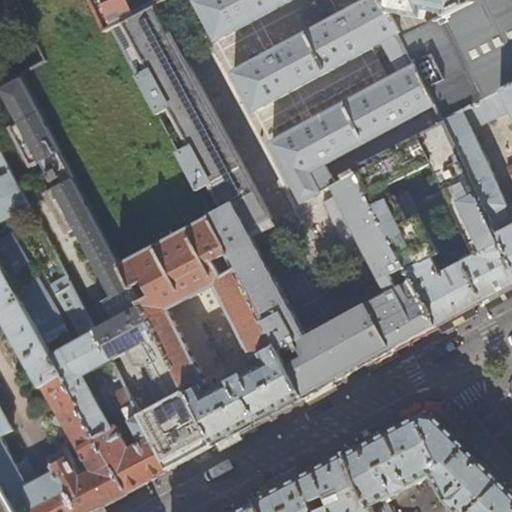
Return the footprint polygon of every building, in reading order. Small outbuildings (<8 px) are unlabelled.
[(92,0),(107,31),(123,23),(156,5),(165,0),(92,0)] [(197,0),(197,1),(211,27),(218,40),(254,21),(291,0),(197,0)] [(383,42),(401,34),(390,11),(384,0),(366,0),(364,1),(235,72),(256,111),(293,91),(365,52),(373,48),(383,42)] [(384,0),(390,11),(425,17),(427,8),(452,12),(453,0),(384,0)] [(511,0),(474,0),(472,2),(452,12),(402,36),(416,66),(443,121),(511,85),(511,0)] [(453,0),(452,12),(472,2),(471,0),(453,0)] [(212,217),(281,350),(306,338),(298,323),(261,251),(250,230),(256,227),(271,219),(232,147),(177,44),(156,5),(123,23),(149,71),(137,78),(158,116),(170,109),(191,147),(178,154),(199,192),(211,185),(225,209),(212,217)] [(383,42),(373,48),(390,80),(400,75),(416,66),(402,36),(401,34),(383,42)] [(443,121),(416,66),(400,75),(390,80),(382,84),(311,123),(274,144),(305,202),(334,186),(339,194),(362,182),(355,168),(444,123),(443,121)] [(97,330),(113,360),(123,355),(131,351),(158,337),(122,266),(22,75),(0,88),(0,91),(20,128),(12,132),(33,172),(42,167),(56,193),(48,198),(67,234),(75,230),(112,297),(104,301),(114,321),(106,325),(97,330)] [(511,85),(443,121),(444,123),(511,264),(511,85)] [(413,280),(438,327),(478,306),(511,287),(511,264),(444,123),(355,168),(362,182),(413,280)] [(0,222),(30,207),(0,152),(0,222)] [(413,280),(362,182),(339,194),(322,203),(359,276),(375,266),(386,287),(389,293),(355,312),(336,322),(306,338),(281,350),(305,397),(306,398),(361,369),(379,358),(438,327),(413,280)] [(285,408),(304,398),(305,397),(281,350),(212,217),(122,266),(158,337),(187,390),(215,444),(285,408)] [(14,233),(0,240),(0,253),(43,333),(62,323),(14,233)] [(0,475),(20,511),(90,511),(130,491),(99,435),(54,353),(43,333),(0,253),(0,475)] [(80,339),(54,353),(99,435),(130,491),(157,477),(172,469),(154,435),(143,415),(127,386),(114,394),(139,442),(128,448),(116,426),(113,428),(84,377),(113,360),(97,330),(72,285),(56,295),(80,339)] [(215,444),(187,390),(160,405),(152,409),(143,415),(154,435),(172,469),(180,464),(216,445),(215,444)] [(511,511),(511,485),(511,484),(503,477),(495,469),(440,413),(425,411),(418,415),(382,434),(347,452),(370,508),(387,500),(433,475),(446,501),(457,511),(511,511)] [(311,472),(256,501),(260,511),(371,511),(370,508),(347,452),(311,472)] [(20,511),(0,475),(0,511),(20,511)] [(371,511),(392,511),(387,500),(370,508),(371,511)] [(260,511),(256,501),(235,511),(260,511)]
